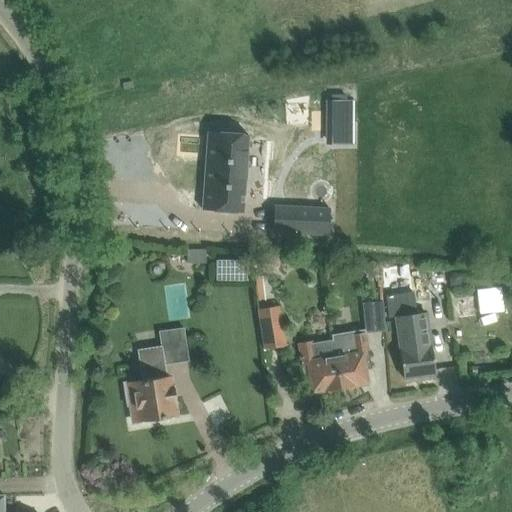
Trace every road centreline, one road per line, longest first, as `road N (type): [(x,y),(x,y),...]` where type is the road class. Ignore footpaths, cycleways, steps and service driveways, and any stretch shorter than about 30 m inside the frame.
road 1 (unclassified): [(81,511),(62,459),(75,177),(53,88)]
road 2 (residential): [(188,511),(239,474),(358,424),(511,400)]
